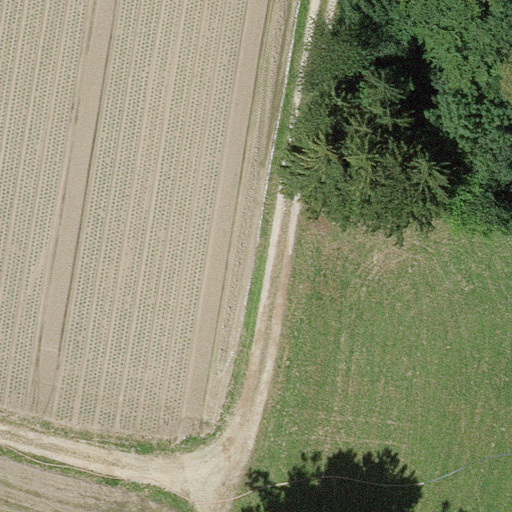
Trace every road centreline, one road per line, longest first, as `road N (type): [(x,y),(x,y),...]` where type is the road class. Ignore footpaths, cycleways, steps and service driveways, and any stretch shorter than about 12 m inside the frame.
road 1 (track): [(220,511),(252,414),(329,0)]
road 2 (track): [(227,481),(144,470),(0,428)]
